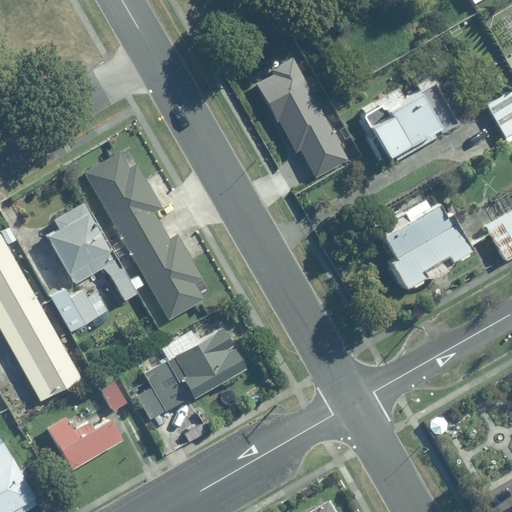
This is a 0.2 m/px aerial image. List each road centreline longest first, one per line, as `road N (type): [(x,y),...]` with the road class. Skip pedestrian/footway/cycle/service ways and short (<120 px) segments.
road 1 (residential): [(353,401),(154,59)]
road 2 (residential): [(164,511),(353,401)]
road 3 (residential): [(353,401),(511,312)]
road 4 (unclassified): [(154,59),(0,140)]
road 5 (residential): [(416,511),(353,401)]
